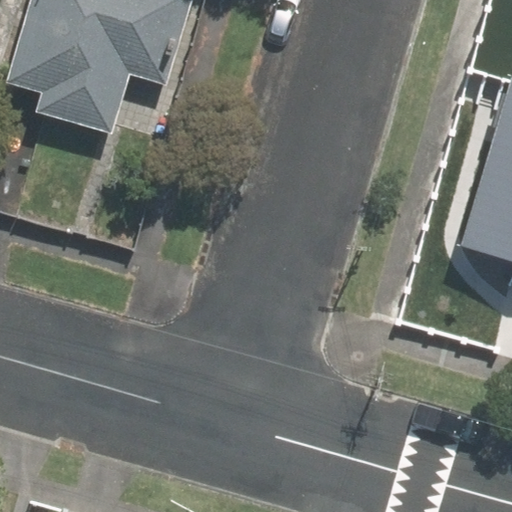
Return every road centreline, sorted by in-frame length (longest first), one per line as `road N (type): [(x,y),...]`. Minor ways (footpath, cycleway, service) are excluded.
road 1 (residential): [(360,0),(244,420)]
road 2 (residential): [(511,496),(244,420)]
road 3 (residential): [(244,420),(0,352)]
